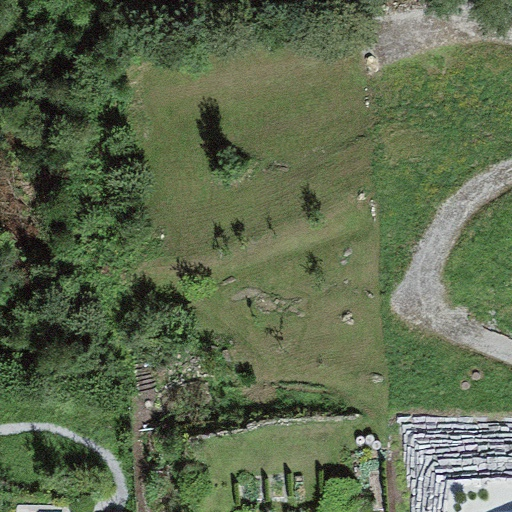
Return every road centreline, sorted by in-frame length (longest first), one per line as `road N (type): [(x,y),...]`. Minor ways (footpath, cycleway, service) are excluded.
road 1 (track): [(511,348),(431,311),(423,276),(456,212),(511,174)]
road 2 (track): [(511,26),(388,34)]
